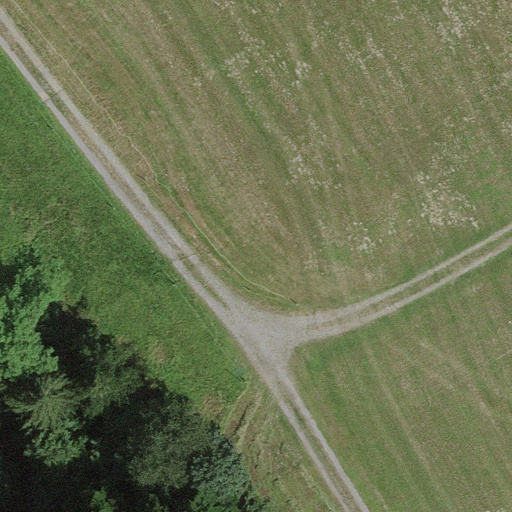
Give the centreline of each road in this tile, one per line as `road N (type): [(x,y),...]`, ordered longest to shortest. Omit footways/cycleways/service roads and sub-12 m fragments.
road 1 (track): [(250,317),(0,7)]
road 2 (track): [(511,232),(382,307),(312,324),(250,317)]
road 3 (track): [(250,317),(370,511)]
